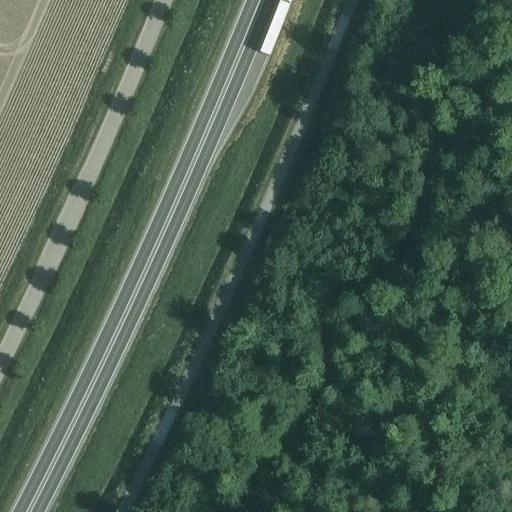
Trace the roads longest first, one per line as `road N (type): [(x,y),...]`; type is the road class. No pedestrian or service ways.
road 1 (trunk): [(29,511),(257,0)]
road 2 (unclassified): [(0,332),(103,134),(158,0)]
